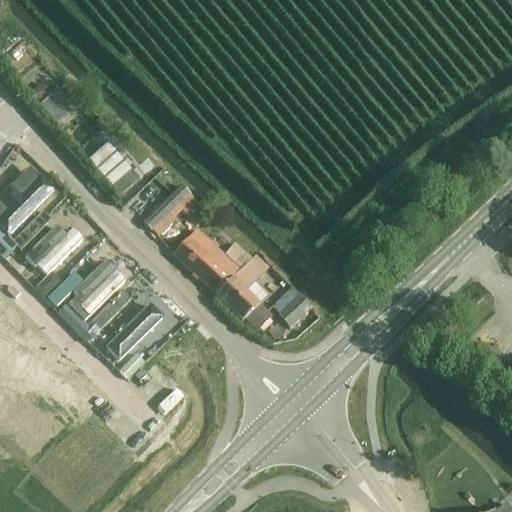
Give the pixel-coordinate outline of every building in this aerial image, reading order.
[(41,86),(32,94),(39,102),(48,95),(41,86)] [(50,98),(39,108),(56,126),(67,116),(50,98)] [(12,175),(25,152),(14,146),(0,170),(0,186),(14,195),(22,181),(12,175)] [(108,146),(88,163),(119,199),(138,183),(108,146)] [(142,225),(151,234),(178,209),(182,214),(194,203),(181,189),(142,225)] [(45,208),(35,197),(21,210),(11,199),(0,209),(0,233),(9,242),(45,208)] [(27,230),(35,238),(50,223),(42,214),(27,230)] [(35,238),(27,230),(11,245),(20,254),(35,238)] [(24,263),(43,283),(82,245),(71,234),(65,240),(57,232),(24,263)] [(174,260),(216,299),(251,264),(234,248),(224,259),(212,248),(211,249),(199,238),(192,245),(189,243),(174,260)] [(270,320),(256,306),(245,295),(268,273),(255,261),(252,265),(251,264),(216,299),(241,325),(245,321),(257,333),(270,320)] [(125,287),(104,266),(70,300),(74,303),(70,307),(87,325),(125,287)] [(106,310),(114,318),(129,303),(121,294),(106,310)] [(311,310),(299,297),(277,317),(289,330),(311,310)] [(99,333),(114,318),(106,310),(90,325),(99,333)] [(142,321),(133,313),(110,337),(119,345),(114,351),(127,363),(165,324),(151,311),(142,321)]
